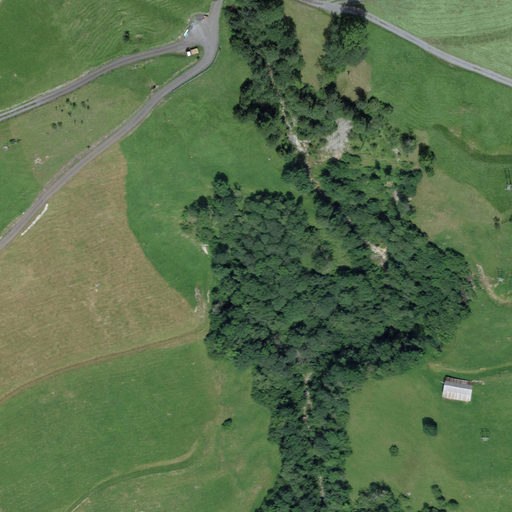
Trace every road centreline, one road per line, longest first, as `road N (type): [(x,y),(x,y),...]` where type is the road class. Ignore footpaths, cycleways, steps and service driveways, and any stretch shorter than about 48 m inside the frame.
road 1 (track): [(0,117),(123,61),(194,37),(210,45),(206,61),(77,166),(0,244)]
road 2 (track): [(0,403),(65,370),(204,328),(205,266)]
road 3 (track): [(511,82),(370,16),(308,0)]
road 4 (track): [(68,511),(107,483),(186,462),(200,442)]
